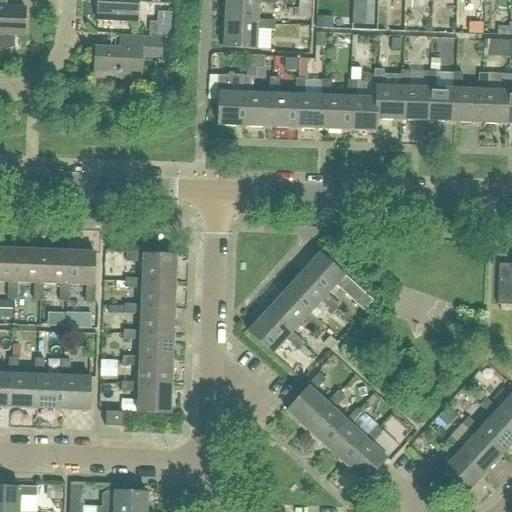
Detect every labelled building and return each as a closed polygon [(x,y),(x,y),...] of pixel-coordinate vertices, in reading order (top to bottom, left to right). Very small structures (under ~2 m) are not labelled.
[(97,0),(96,27),(97,27),(97,20),(137,22),(138,3),(169,5),(169,0),(97,0)] [(275,0),(225,0),(224,23),(258,24),(258,21),(259,5),(275,5),(275,0)] [(298,1),(298,18),(310,18),(310,2),(298,1)] [(0,52),(14,48),(14,46),(14,36),(24,37),(25,9),(0,7),(0,52)] [(274,22),(258,21),(258,24),(224,23),(223,49),(256,51),(257,31),(274,31),(274,22)] [(139,81),(141,57),(161,58),(161,57),(159,57),(160,41),(162,41),(162,40),(119,38),(118,50),(95,49),(93,79),(139,81)] [(375,121),(376,121),(402,122),(403,89),(399,89),(384,88),(384,83),(383,83),(383,71),(374,71),(373,89),(375,89),(375,100),(375,121)] [(402,122),(428,123),(429,90),(426,90),(409,89),(410,72),(400,72),(399,89),(403,89),(402,122)] [(428,123),(454,124),(455,91),(452,90),(435,90),(436,73),(426,73),(426,90),(429,90),(428,123)] [(454,124),(479,125),(481,92),(478,92),(461,91),(462,74),(452,74),(452,90),(455,91),(454,124)] [(479,125),(506,126),(507,93),(503,93),(487,92),(488,75),(478,75),(478,92),(481,92),(479,125)] [(507,93),(506,126),(511,126),(511,76),(504,76),(503,93),(507,93)] [(227,77),(217,77),(216,95),(219,95),(217,127),(244,128),(246,95),(242,95),(226,94),(227,77)] [(246,95),(244,128),(270,129),(272,96),(269,96),(252,95),(253,78),(243,78),(242,95),(246,95)] [(270,129),(296,130),(298,96),(294,96),(278,96),(278,79),(269,79),(269,96),(272,96),(270,129)] [(296,130),(323,131),(324,98),(321,97),(303,97),(304,80),(295,80),(294,96),(298,96),(296,130)] [(323,131),(349,133),(350,99),(346,99),(330,98),(330,81),(321,81),(321,97),(324,98),(323,131)] [(376,134),(376,121),(375,121),(375,100),(356,99),(356,82),(347,82),(346,99),(350,99),(349,133),(376,134)] [(17,301),(18,285),(14,284),(15,251),(0,250),(0,284),(8,284),(7,301),(17,301)] [(40,285),(41,252),(15,251),(14,284),(18,285),(34,285),(33,302),(43,302),(43,285),(40,285)] [(69,303),(69,287),(66,287),(67,253),(41,252),(40,285),(43,285),(60,286),(59,303),(69,303)] [(66,287),(69,287),(86,287),(85,304),(95,304),(95,286),(93,286),(95,254),(67,253),(66,287)] [(175,284),(176,257),(144,256),(144,254),(126,253),(126,263),(142,264),(141,280),(141,283),(175,284)] [(343,276),(319,254),(300,275),(325,297),(327,295),(336,286),(363,312),(373,302),(366,295),(358,288),(357,287),(344,275),(343,276)] [(511,266),(498,266),(497,306),(511,306),(511,266)] [(321,302),(333,313),(339,307),(327,295),(325,297),(300,275),(283,294),(308,316),(309,314),(321,302)] [(141,309),(174,310),(175,284),(141,283),(141,280),(125,279),(125,289),(141,290),(141,306),(141,309)] [(283,294),(266,313),(290,335),(292,333),(303,321),(315,333),(322,325),(309,314),(308,316),(283,294)] [(140,335),(173,336),(174,310),(141,309),(141,306),(124,306),(124,315),(140,316),(140,332),(140,335)] [(304,344),(292,333),(290,335),(266,313),(247,333),(272,356),(286,341),(298,352),(304,344)] [(139,361),(172,362),(173,336),(140,335),(140,332),(123,332),(123,341),(139,342),(139,358),(139,361)] [(138,387),(171,388),(172,362),(139,361),(139,358),(122,357),(122,367),(138,368),(138,384),(138,387)] [(10,409),(36,410),(37,377),(34,377),(18,376),(18,359),(9,359),(8,376),(11,376),(10,409)] [(63,378),(60,378),(44,377),(44,360),(34,360),(34,377),(37,377),(36,410),(62,411),(63,378)] [(63,378),(62,411),(89,412),(90,379),(70,378),(70,361),(60,361),(60,378),(63,378)] [(328,406),(326,404),(314,393),(325,380),(318,374),(306,388),(307,389),(286,413),(306,431),(328,406)] [(11,376),(8,376),(0,375),(0,409),(10,409),(11,376)] [(137,394),(137,414),(170,416),(171,388),(138,387),(138,384),(122,383),(121,393),(137,394)] [(347,423),(346,422),(333,410),(345,398),(338,392),(326,404),(328,406),(306,431),(325,448),(347,423)] [(511,395),(497,410),(485,399),(479,406),(491,417),(493,415),(511,432),(511,395)] [(367,442),(365,439),(353,428),(364,416),(357,410),(346,422),(347,423),(325,448),(344,465),(351,458),(367,442)] [(123,413),(105,413),(105,428),(122,429),(123,413)] [(511,432),(493,415),(491,417),(480,429),(467,418),(461,425),(473,436),(475,434),(502,459),(502,458),(501,456),(511,444),(511,432)] [(351,458),(344,465),(365,484),(387,460),(372,446),(383,434),(376,427),(365,439),(367,442),(351,458)] [(458,454),(484,478),(484,477),(483,476),(500,458),(501,459),(502,459),(475,434),(473,436),(462,448),(450,437),(444,444),(456,456),(458,454)] [(483,478),(484,478),(458,454),(456,456),(445,468),(433,457),(426,464),(439,476),(441,475),(464,496),(482,477),(483,478)] [(37,498),(37,489),(19,488),(19,489),(0,488),(0,511),(19,511),(20,497),(37,498)] [(146,511),(147,494),(107,493),(101,497),(100,511),(146,511)] [(69,503),(68,511),(83,511),(83,504),(69,503)]
